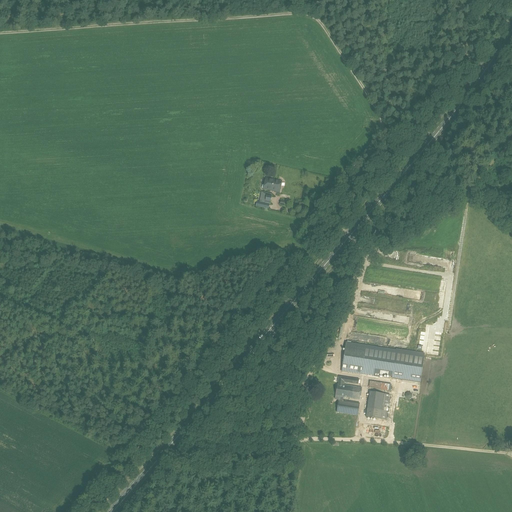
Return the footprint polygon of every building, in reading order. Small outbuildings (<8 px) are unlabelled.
[(266,178),(264,185),(263,184),(262,185),(262,187),(263,188),(264,188),(264,189),(271,191),(274,179),(266,178)] [(282,181),(274,179),(271,191),(279,192),(282,181)] [(267,193),(261,192),(258,207),(265,208),(266,204),(265,203),(267,193)] [(441,260),(420,257),(419,265),(440,268),(441,260)] [(398,274),(397,283),(418,285),(419,276),(398,274)] [(396,351),(346,344),(342,372),(362,375),(362,372),(392,376),(392,379),(420,383),(424,353),(396,349),(396,351)] [(359,403),(343,401),(343,397),(360,400),(362,388),(344,385),(344,382),(358,384),(359,379),(339,376),(338,384),(337,384),(335,399),(338,400),(337,412),(357,415),(359,403)] [(390,391),(391,384),(370,381),(369,388),(390,391)] [(366,417),(386,420),(390,395),(370,392),(366,417)]
